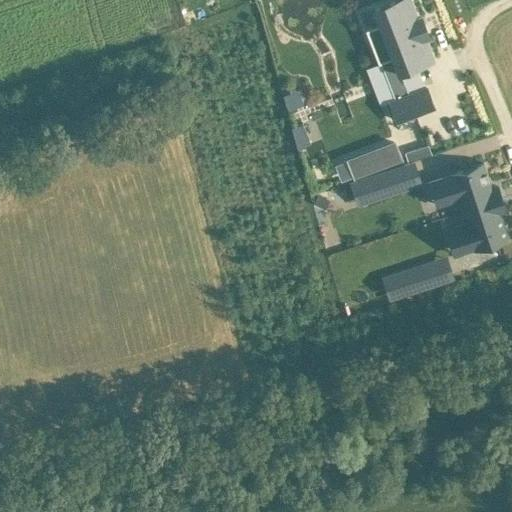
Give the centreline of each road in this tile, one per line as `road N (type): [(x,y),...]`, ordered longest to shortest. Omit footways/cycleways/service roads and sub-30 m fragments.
road 1 (unclassified): [(0,478),(511,346)]
road 2 (residential): [(509,0),(473,28),(511,140)]
